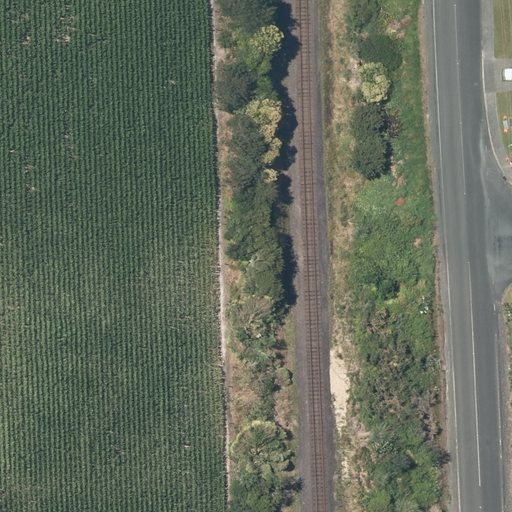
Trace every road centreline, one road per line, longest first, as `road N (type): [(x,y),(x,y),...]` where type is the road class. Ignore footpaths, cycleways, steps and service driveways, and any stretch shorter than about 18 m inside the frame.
road 1 (unclassified): [(479,511),(469,236)]
road 2 (unclassified): [(469,236),(457,0)]
